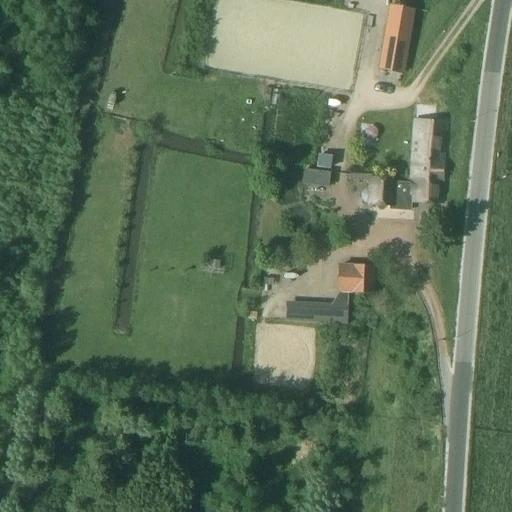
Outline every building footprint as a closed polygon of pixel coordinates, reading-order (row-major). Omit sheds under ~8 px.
[(390,7),(378,70),(402,74),(413,11),(390,7)] [(417,185),(448,187),(447,150),(449,128),(419,129),(417,185)] [(330,170),(332,158),(318,156),(316,169),(330,170)] [(395,214),(395,218),(416,219),(416,211),(449,212),(448,187),(417,185),(417,192),(396,192),(396,190),(375,189),(375,200),(370,200),(366,203),(366,209),(370,212),(375,212),(375,213),(395,214)] [(220,262),(209,261),(209,270),(220,271),(220,262)] [(370,294),(372,268),(338,266),(336,292),(370,294)] [(327,324),(328,311),(284,309),(283,322),(327,324)]
